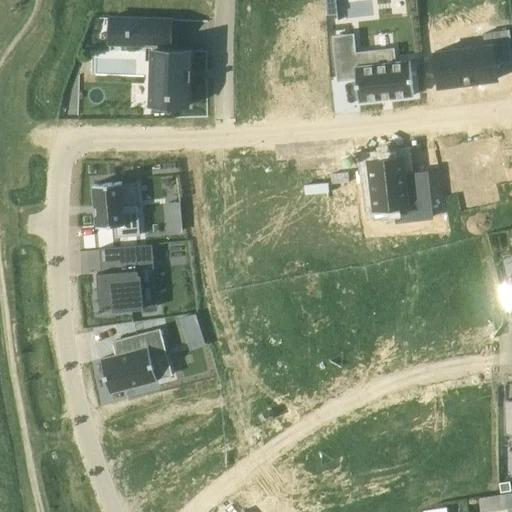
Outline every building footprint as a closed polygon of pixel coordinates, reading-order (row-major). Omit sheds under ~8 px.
[(326,0),(327,15),(338,14),(336,0),(326,0)] [(111,19),(110,43),(111,43),(147,44),(146,60),(152,61),(151,105),(189,106),(190,80),(190,78),(189,78),(190,70),(190,69),(191,51),(170,50),(170,45),(171,45),(172,20),(147,19),(111,18),(111,19)] [(439,87),(497,79),(495,64),(511,61),(511,34),(511,30),(484,34),(485,46),(435,52),(439,87)] [(357,80),(360,103),(416,96),(411,61),(395,63),(393,50),(375,52),(377,65),(357,68),(353,36),(334,39),(339,82),(357,80)] [(269,71),(250,72),(252,104),(305,100),(304,87),(318,86),(315,44),(298,45),(299,65),(269,67),(269,71)] [(493,143),(441,153),(449,185),(461,183),(466,200),(493,194),(489,177),(501,175),(493,143)] [(403,157),(368,161),(374,210),(395,208),(397,222),(433,218),(428,177),(427,177),(405,179),(403,157)] [(202,192),(190,193),(191,221),(205,220),(204,209),(257,207),(255,170),(201,172),(202,192)] [(323,171),(277,175),(280,207),(324,203),(326,219),(343,218),(341,190),(325,191),(323,171)] [(124,208),(122,183),(122,182),(106,183),(106,182),(97,182),(98,184),(94,184),(94,185),(96,206),(96,207),(96,213),(96,214),(97,225),(97,226),(115,225),(116,237),(140,235),(138,207),(124,208)] [(184,232),(183,220),(167,222),(168,234),(184,232)] [(445,230),(437,232),(440,245),(448,243),(445,230)] [(153,244),(100,248),(102,272),(98,273),(100,304),(113,303),(114,311),(142,309),(138,261),(154,260),(153,244)] [(191,329),(200,327),(196,314),(180,318),(183,327),(191,329)] [(119,354),(102,358),(111,392),(159,379),(154,358),(168,354),(161,328),(116,340),(119,354)] [(501,492),(511,491),(510,482),(500,483),(501,492)] [(498,496),(500,510),(511,507),(511,493),(498,496)]
